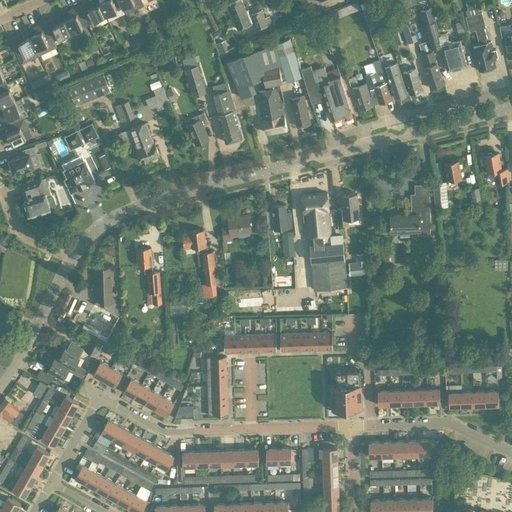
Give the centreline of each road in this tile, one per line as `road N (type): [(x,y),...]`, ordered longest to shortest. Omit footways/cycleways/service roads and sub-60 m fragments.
road 1 (residential): [(350,425),(167,433),(97,396),(51,481)]
road 2 (residential): [(75,263),(100,232),(137,208),(365,144)]
road 3 (residential): [(511,453),(449,424),(350,425)]
road 4 (unclassified): [(362,129),(511,89)]
road 5 (residential): [(365,144),(511,107)]
road 6 (residential): [(0,390),(75,263)]
road 7 (unclassified): [(310,0),(330,30),(362,129)]
